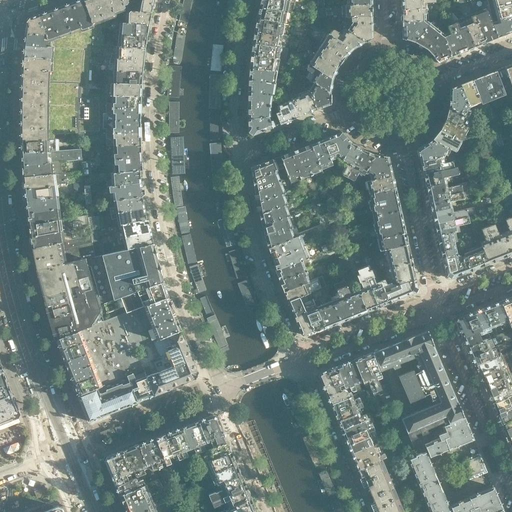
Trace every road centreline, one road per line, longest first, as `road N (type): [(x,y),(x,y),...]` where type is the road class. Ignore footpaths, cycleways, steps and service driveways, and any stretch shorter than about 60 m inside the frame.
road 1 (tertiary): [(78,449),(32,333),(12,252),(1,160),(8,10)]
road 2 (residential): [(166,0),(155,83),(160,228),(217,394)]
road 3 (residential): [(437,305),(403,149),(361,137),(338,117),(237,154)]
road 4 (residential): [(299,359),(268,281),(237,154)]
road 5 (residential): [(437,305),(511,493)]
road 6 (residential): [(511,52),(431,78),(389,48),(385,0)]
road 7 (tertiary): [(0,285),(56,456)]
road 8 (residential): [(364,511),(299,359)]
road 9 (residential): [(237,154),(236,72),(248,0)]
road 10 (residential): [(299,359),(437,305)]
road 11 (residential): [(217,394),(266,511)]
